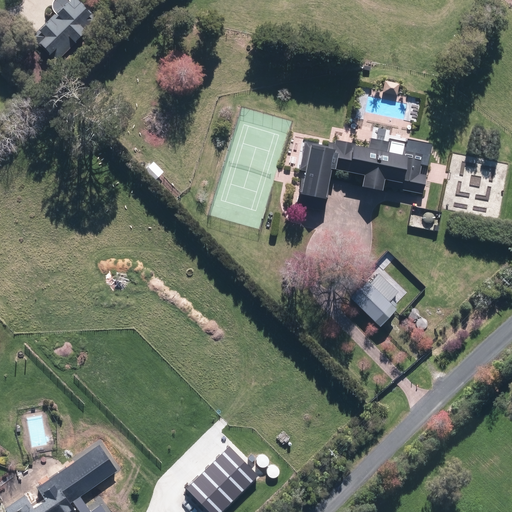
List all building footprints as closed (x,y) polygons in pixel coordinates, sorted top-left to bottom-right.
[(33,36),(58,61),(99,20),(79,0),(54,0),(54,1),(52,5),(53,10),(57,13),(33,36)] [(380,92),(399,95),(401,83),(382,80),(380,92)] [(333,146),(308,141),(296,204),(323,209),(331,170),(347,173),(347,169),(364,172),(362,183),(382,187),(383,185),(422,192),(426,174),(420,172),(422,163),(428,164),(432,142),(408,137),(407,140),(389,137),(389,140),(370,136),(369,145),(347,141),(347,140),(335,138),(333,146)] [(422,216),(411,214),(409,226),(434,230),(435,224),(437,224),(438,219),(435,218),(435,217),(435,216),(434,215),(434,214),(433,214),(433,213),(432,213),(432,212),(431,212),(430,212),(429,212),(428,212),(427,212),(426,212),(425,212),(425,213),(424,213),(423,214),(423,215),(422,216)] [(366,277),(349,295),(375,319),(391,302),(389,300),(399,290),(379,271),(370,280),(366,277)] [(76,511),(71,504),(73,503),(79,511),(109,511),(102,501),(92,509),(83,496),(120,471),(100,443),(35,487),(42,498),(35,503),(27,491),(6,506),(10,511),(76,511)] [(221,511),(259,475),(229,446),(186,489),(210,511),(221,511)]
